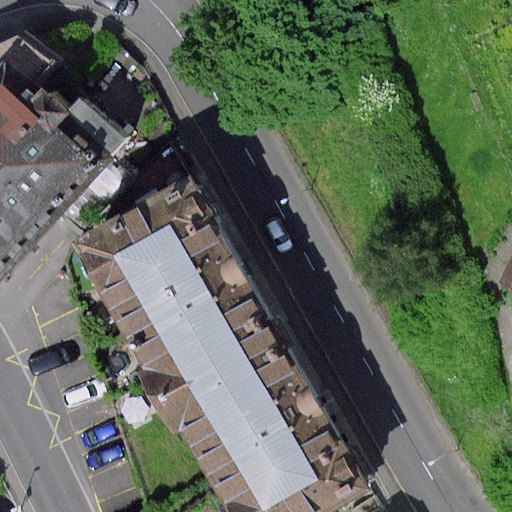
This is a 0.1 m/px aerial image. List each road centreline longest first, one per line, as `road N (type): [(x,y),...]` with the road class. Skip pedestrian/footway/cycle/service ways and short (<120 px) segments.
road 1 (tertiary): [(453,511),(166,16),(146,0)]
road 2 (tertiary): [(60,511),(0,387)]
